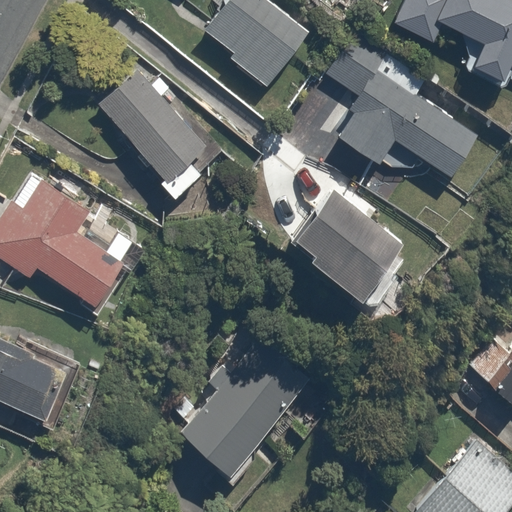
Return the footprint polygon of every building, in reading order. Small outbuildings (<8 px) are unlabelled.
[(310,31),(271,0),(224,0),(202,29),(232,53),(227,59),(265,88),(310,31)] [(431,41),(439,23),(483,42),(471,69),(504,83),(511,64),(511,0),(401,0),(391,23),(431,41)] [(476,132),(414,92),(422,79),(385,54),(374,70),(342,49),(324,75),(357,97),(331,136),(399,180),(416,154),(448,175),(476,132)] [(155,179),(173,199),(207,169),(192,153),(204,142),(138,68),(97,105),(160,174),(155,179)] [(0,259),(28,278),(36,266),(96,305),(138,241),(115,226),(103,244),(75,225),(86,209),(30,172),(0,217),(0,259)] [(402,243),(333,188),(294,238),(314,254),(310,259),(375,310),(408,268),(392,256),(402,243)] [(231,473),(308,376),(255,334),(178,431),(231,473)] [(0,336),(0,401),(41,420),(66,367),(0,336)] [(490,337),(468,364),(511,400),(511,344),(507,351),(490,337)] [(506,511),(511,505),(511,468),(475,438),(413,511),(506,511)]
